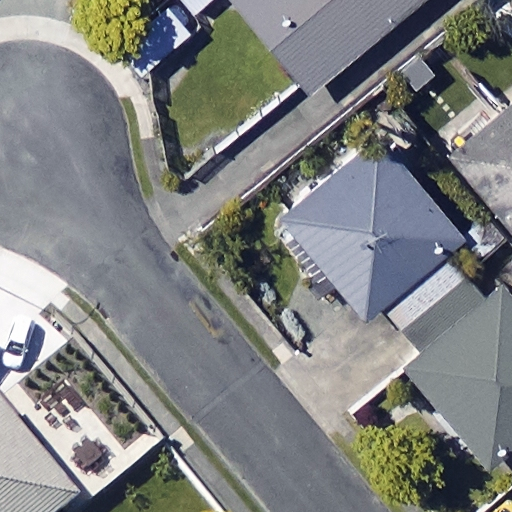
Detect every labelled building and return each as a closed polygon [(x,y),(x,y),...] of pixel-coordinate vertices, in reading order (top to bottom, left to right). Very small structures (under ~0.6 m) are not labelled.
[(187,26),(163,0),(157,0),(109,44),(135,73),(187,26)] [(410,0),(232,0),(304,87),(410,0)] [(511,76),(436,140),(511,231),(511,76)] [(392,318),(474,253),(369,122),(266,205),(351,312),(374,294),(392,318)] [(511,300),(474,253),(392,318),(411,341),(393,355),(477,459),(511,430),(511,300)] [(0,511),(66,511),(81,500),(0,401),(0,511)]
